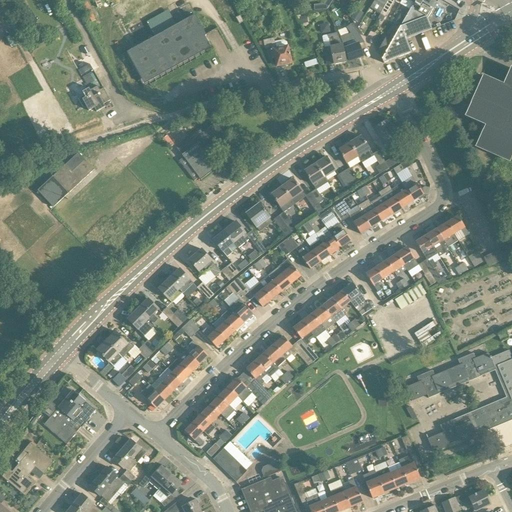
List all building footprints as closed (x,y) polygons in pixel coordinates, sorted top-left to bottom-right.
[(97,0),(95,1),(97,9),(103,7),(100,0),(97,0)] [(326,0),(324,4),(324,10),(326,10),(332,0),(326,0)] [(389,0),(388,2),(381,15),(385,18),(395,2),(400,5),(403,0),(389,0)] [(412,8),(425,16),(428,11),(432,12),(436,4),(433,2),(434,0),(416,0),(414,4),(412,8)] [(393,41),(385,55),(382,60),(383,64),(411,53),(406,40),(431,30),(425,16),(412,8),(409,14),(402,25),(393,41)] [(363,14),(356,9),(351,18),(358,22),(363,14)] [(402,25),(409,14),(406,12),(404,16),(400,14),(396,22),(402,25)] [(125,54),(143,87),(213,48),(195,15),(125,54)] [(43,33),(39,27),(30,32),(33,39),(43,33)] [(328,36),(331,47),(323,49),(326,66),(346,63),(343,47),(337,33),(328,36)] [(385,55),(393,41),(386,37),(378,52),(385,55)] [(275,39),(264,42),(266,50),(269,49),(272,61),(275,60),(277,67),(291,64),(287,43),(283,41),(276,43),(275,39)] [(350,62),(363,57),(358,44),(345,49),(350,62)] [(93,72),(82,78),(88,89),(82,92),(86,99),(83,101),(89,112),(94,109),(96,112),(105,108),(103,105),(110,101),(93,72)] [(511,161),(511,78),(506,76),(502,85),(482,76),(464,118),(467,119),(484,127),(475,147),(510,162),(511,160),(511,161)] [(388,121),(374,129),(383,145),(392,139),(395,144),(400,141),(388,121)] [(184,158),(179,161),(194,181),(199,178),(201,180),(216,169),(204,153),(209,149),(209,150),(226,137),(216,124),(185,147),(188,151),(182,156),(184,158)] [(389,168),(385,162),(378,150),(372,154),(365,142),(364,142),(361,137),(350,143),(358,157),(362,163),(373,156),(379,165),(375,167),(379,174),(389,168)] [(358,157),(350,143),(339,150),(342,155),(341,156),(347,164),(356,159),(358,157)] [(385,162),(389,168),(409,156),(405,150),(385,162)] [(53,208),(94,170),(78,153),(37,191),(53,208)] [(316,165),(324,178),(336,171),(331,163),(330,163),(326,158),(316,165)] [(414,164),(410,159),(393,169),(396,175),(414,164)] [(308,177),(314,188),(315,190),(316,190),(327,183),(324,178),(316,165),(305,171),(308,177)] [(344,172),(351,184),(356,180),(349,169),(344,172)] [(351,184),(344,172),(338,175),(345,187),(351,184)] [(383,176),(387,183),(391,180),(386,173),(383,176)] [(387,183),(383,176),(378,179),(382,186),(387,183)] [(412,177),(402,183),(414,202),(424,195),(412,177)] [(294,204),(305,196),(304,195),(297,185),(296,185),(293,180),(282,187),(294,204)] [(473,193),(483,188),(481,182),(473,186),(470,187),(473,193)] [(391,190),(402,209),(414,202),(402,183),(391,190)] [(361,189),(365,196),(370,193),(365,186),(361,189)] [(280,209),(282,212),(283,212),(294,204),(282,187),(272,195),(276,200),(275,200),(281,208),(280,209)] [(402,209),(391,190),(389,187),(379,193),(381,197),(392,215),(402,209)] [(424,187),(420,190),(424,195),(428,196),(430,188),(424,187)] [(483,188),(473,193),(475,199),(486,194),(483,188)] [(365,196),(361,189),(357,192),(361,198),(365,196)] [(318,204),(323,200),(316,190),(315,190),(310,193),(318,204)] [(310,193),(305,197),(318,214),(323,211),(318,204),(310,193)] [(486,194),(475,199),(478,204),(488,199),(486,194)] [(370,203),(381,222),(392,215),(381,197),(370,203)] [(488,199),(478,204),(481,210),(491,205),(488,199)] [(334,206),(341,217),(347,213),(343,208),(346,206),(343,200),(334,206)] [(381,222),(370,203),(368,200),(358,206),(360,210),(371,228),(381,222)] [(259,204),(246,214),(257,228),(270,218),(259,204)] [(491,205),(481,210),(483,215),(493,210),(491,205)] [(341,217),(334,206),(324,213),(318,217),(320,219),(322,222),(327,219),(333,215),(336,220),(341,217)] [(500,224),(509,220),(502,207),(502,206),(493,210),(496,216),(498,221),(500,224)] [(371,228),(360,210),(349,216),(361,235),(371,228)] [(493,210),(483,215),(486,221),(496,216),(493,210)] [(295,228),(283,212),(282,212),(277,216),(290,232),(295,228)] [(306,222),(313,231),(316,235),(320,232),(314,224),(320,219),(318,217),(317,215),(306,222)] [(290,232),(277,216),(273,219),(285,235),(290,232)] [(496,216),(486,221),(488,226),(498,221),(496,216)] [(447,223),(454,235),(460,231),(465,238),(469,235),(458,217),(447,223)] [(511,218),(509,220),(500,224),(511,251),(511,218)] [(498,221),(488,226),(491,232),(501,227),(500,224),(498,221)] [(225,231),(234,243),(239,248),(250,239),(236,222),(225,231)] [(313,231),(306,222),(302,225),(309,234),(313,231)] [(458,241),(454,235),(447,223),(437,229),(448,247),(458,241)] [(328,231),(340,249),(351,241),(339,224),(328,231)] [(491,232),(493,237),(503,232),(501,227),(491,232)] [(438,254),(448,248),(437,229),(426,236),(433,247),(438,254)] [(234,243),(225,231),(213,240),(227,257),(233,253),(228,247),(234,243)] [(340,249),(328,231),(318,238),(320,240),(331,255),(340,249)] [(503,232),(493,237),(496,242),(506,238),(503,232)] [(433,247),(426,236),(416,242),(427,260),(428,262),(425,265),(438,284),(446,281),(443,277),(440,278),(437,273),(435,269),(437,268),(434,263),(440,259),(438,254),(433,247)] [(282,243),(290,253),(298,247),(290,237),(282,243)] [(499,248),(508,244),(506,238),(496,242),(499,248)] [(310,247),(313,252),(321,262),(331,255),(320,240),(310,247)] [(266,251),(259,241),(254,245),(261,255),(266,251)] [(290,253),(282,243),(277,247),(285,256),(290,253)] [(499,250),(504,260),(511,256),(511,251),(508,244),(499,248),(500,250),(499,250)] [(404,266),(407,270),(408,272),(419,265),(407,248),(397,254),(404,266)] [(216,277),(220,272),(221,272),(221,271),(202,250),(189,261),(202,276),(209,269),(216,277)] [(321,262),(313,252),(307,256),(302,250),(298,252),(310,270),(321,262)] [(494,253),(499,262),(504,260),(499,250),(494,253)] [(474,268),(483,262),(477,252),(468,257),(474,268)] [(489,255),(493,265),(499,262),(494,253),(489,255)] [(387,261),(394,272),(404,266),(397,254),(387,261)] [(493,265),(489,255),(484,257),(488,267),(493,265)] [(257,262),(262,268),(266,265),(262,259),(257,262)] [(278,268),(291,285),(301,277),(288,260),(278,268)] [(387,261),(376,268),(384,279),(394,272),(387,261)] [(262,268),(257,262),(253,265),(258,272),(262,268)] [(226,267),(234,277),(239,273),(231,263),(226,267)] [(458,266),(463,273),(467,270),(463,263),(458,266)] [(438,284),(425,265),(420,268),(431,287),(438,284)] [(463,273),(458,266),(454,269),(459,276),(463,273)] [(226,267),(221,271),(221,272),(220,272),(229,281),(234,277),(226,267)] [(291,285),(278,268),(268,276),(273,282),(281,292),(291,285)] [(384,279),(376,268),(366,275),(378,293),(382,290),(378,283),(384,279)] [(169,280),(182,294),(193,284),(180,269),(169,280)] [(272,300),(259,283),(249,291),(243,284),(253,276),(248,271),(234,282),(250,301),(254,298),(262,308),(272,300)] [(250,287),(259,281),(256,276),(247,283),(250,287)] [(259,283),(272,300),(281,292),(273,282),(268,276),(259,283)] [(399,281),(404,288),(408,286),(403,279),(399,281)] [(182,294),(169,280),(159,289),(172,303),(182,294)] [(404,288),(399,281),(395,284),(400,291),(404,288)] [(234,282),(225,289),(234,300),(237,297),(239,299),(229,308),(230,309),(244,324),(253,315),(245,305),(250,301),(234,282)] [(202,283),(197,288),(200,291),(200,290),(209,300),(214,295),(202,283)] [(342,292),(350,303),(354,309),(365,301),(352,284),(342,292)] [(419,285),(394,301),(400,310),(425,295),(419,285)] [(340,310),(350,303),(342,292),(332,299),(340,310)] [(193,302),(197,307),(202,303),(197,298),(193,302)] [(138,310),(154,326),(160,320),(154,314),(159,310),(148,299),(138,310)] [(345,316),(340,310),(332,299),(322,307),(335,323),(345,316)] [(209,303),(214,309),(218,306),(213,300),(209,303)] [(214,309),(209,303),(205,306),(211,312),(214,309)] [(335,323),(322,307),(312,314),(325,331),(335,323)] [(182,324),(173,314),(166,308),(161,313),(178,328),(182,324)] [(230,309),(222,317),(235,332),(244,324),(230,309)] [(154,326),(138,310),(128,320),(144,337),(154,326)] [(173,314),(182,324),(187,319),(178,310),(173,314)] [(311,332),(315,339),(325,331),(312,314),(302,322),(311,332)] [(217,330),(226,340),(235,332),(222,317),(212,325),(217,330)] [(186,325),(194,334),(199,329),(190,320),(186,325)] [(351,323),(356,329),(360,326),(355,320),(351,323)] [(306,345),(310,343),(305,337),(311,332),(302,322),(293,329),(301,339),(297,343),(313,363),(318,359),(306,345)] [(356,329),(351,323),(347,326),(352,332),(356,329)] [(194,334),(186,325),(181,329),(185,333),(190,338),(194,334)] [(185,333),(181,329),(176,333),(180,337),(185,333)] [(226,340),(217,330),(211,335),(206,329),(202,333),(217,349),(226,340)] [(336,344),(345,337),(341,331),(335,335),(331,338),(336,344)] [(106,341),(123,358),(134,347),(129,342),(127,344),(115,332),(106,341)] [(501,334),(498,336),(501,343),(505,341),(509,339),(506,332),(501,334)] [(283,337),(274,345),(282,355),(288,350),(293,356),(296,353),(308,367),(313,363),(297,343),(292,347),(283,337)] [(336,344),(331,338),(327,341),(332,348),(336,344)] [(143,345),(152,354),(156,350),(153,347),(155,344),(152,341),(150,343),(147,340),(143,345)] [(123,358),(106,341),(97,351),(114,368),(123,358)] [(190,356),(199,365),(208,357),(193,342),(189,345),(195,351),(190,356)] [(163,347),(169,353),(173,349),(167,343),(163,347)] [(152,354),(143,345),(138,350),(141,352),(139,354),(146,360),(152,354)] [(286,360),(273,346),(265,353),(277,368),(286,360)] [(169,353),(163,347),(160,351),(165,356),(169,353)] [(490,430),(484,417),(489,415),(491,420),(507,414),(504,408),(511,404),(511,359),(509,351),(491,358),(491,357),(490,358),(488,354),(475,359),(473,354),(458,361),(460,366),(435,377),(432,371),(417,378),(419,383),(406,388),(412,402),(427,396),(429,399),(495,371),(507,398),(452,421),(440,426),(443,433),(428,440),(433,453),(449,447),(448,445),(459,440),(460,442),(476,436),(475,433),(485,429),(485,431),(490,430)] [(255,362),(267,374),(270,378),(279,369),(277,368),(265,353),(255,362)] [(199,365),(190,356),(181,365),(191,374),(199,365)] [(191,374),(181,365),(176,360),(168,369),(182,383),(191,374)] [(146,364),(152,370),(155,366),(149,361),(146,364)] [(267,374),(255,362),(246,370),(255,380),(251,384),(268,401),(272,397),(279,389),(278,387),(272,393),(270,390),(268,392),(260,385),(264,382),(262,379),(267,374)] [(152,370),(146,364),(142,368),(148,374),(152,370)] [(136,371),(131,367),(122,376),(126,381),(136,371)] [(159,378),(164,382),(173,392),(182,383),(168,369),(159,378)] [(284,375),(289,381),(293,378),(287,372),(284,375)] [(142,378),(138,374),(129,383),(133,387),(142,378)] [(289,381),(284,375),(280,379),(285,385),(289,381)] [(228,388),(238,397),(243,403),(251,395),(263,406),(268,401),(251,384),(247,388),(237,379),(228,388)] [(173,392),(164,382),(155,391),(165,400),(173,392)] [(165,400),(155,391),(149,385),(141,394),(151,405),(155,409),(156,409),(165,400)] [(219,396),(229,406),(238,397),(228,388),(219,396)] [(58,409),(73,421),(77,416),(85,423),(96,411),(72,391),(65,400),(66,400),(58,409)] [(211,405),(220,415),(226,420),(235,411),(229,406),(219,396),(211,405)] [(202,414),(212,424),(220,415),(211,405),(202,414)] [(409,407),(405,409),(412,420),(416,417),(409,407)] [(73,421),(58,409),(51,418),(51,417),(43,426),(67,445),(77,433),(69,426),(73,421)] [(240,416),(245,422),(249,418),(243,412),(240,416)] [(193,423),(203,433),(212,424),(202,414),(193,423)] [(245,422),(240,416),(236,420),(242,426),(245,422)] [(35,418),(29,427),(31,428),(37,419),(35,418)] [(203,433),(193,423),(185,432),(200,447),(204,443),(198,438),(203,433)] [(222,434),(228,440),(232,436),(226,430),(222,434)] [(228,440),(222,434),(219,438),(224,444),(228,440)] [(411,448),(407,436),(401,438),(406,450),(411,448)] [(122,451),(137,464),(146,454),(130,440),(122,451)] [(19,464),(31,473),(35,468),(43,475),(53,463),(31,444),(17,460),(20,463),(19,464)] [(220,449),(215,445),(206,453),(211,458),(220,449)] [(204,453),(199,448),(196,452),(201,457),(204,453)] [(224,449),(213,460),(236,483),(247,472),(224,449)] [(123,475),(131,482),(135,477),(129,473),(137,464),(122,451),(113,460),(124,469),(125,469),(127,471),(123,475)] [(407,466),(401,469),(408,484),(420,479),(411,456),(405,459),(407,466)] [(351,461),(356,473),(362,470),(357,459),(351,461)] [(356,473),(351,461),(345,464),(350,475),(356,473)] [(148,474),(155,466),(151,462),(144,470),(148,474)] [(408,484),(401,469),(399,463),(387,468),(388,470),(396,489),(408,484)] [(31,473),(19,464),(12,472),(9,469),(2,477),(25,497),(35,485),(27,478),(31,473)] [(280,472),(278,466),(273,469),(272,468),(268,465),(263,468),(261,472),(264,479),(280,472)] [(155,466),(148,474),(139,485),(143,489),(149,482),(158,490),(171,476),(161,467),(159,469),(155,466)] [(117,494),(125,484),(127,486),(131,482),(123,475),(119,480),(117,478),(117,477),(106,468),(98,478),(117,494)] [(396,489),(388,470),(376,475),(378,478),(384,494),(396,489)] [(384,494),(378,478),(376,475),(375,471),(367,474),(363,476),(372,499),(384,494)] [(326,480),(323,473),(311,478),(313,482),(321,482),(326,480)] [(171,476),(158,490),(167,498),(161,503),(164,508),(185,491),(179,486),(181,484),(171,476)] [(106,508),(110,511),(112,511),(115,509),(109,503),(117,494),(98,478),(89,488),(100,497),(101,496),(103,498),(99,503),(106,508)] [(260,511),(266,510),(287,500),(281,485),(284,484),(281,479),(271,483),(272,484),(269,485),(267,481),(242,491),(244,495),(246,494),(248,499),(246,500),(251,511),(260,511)] [(344,493),(350,508),(363,503),(353,480),(352,481),(348,482),(351,489),(344,493)] [(324,511),(320,502),(317,495),(307,500),(300,483),(294,485),(304,509),(308,507),(310,511),(324,511)] [(136,489),(131,495),(137,500),(142,494),(136,489)] [(341,511),(350,508),(344,493),(343,489),(331,494),(333,497),(338,511),(341,511)] [(483,491),(469,498),(475,511),(490,505),(483,491)] [(74,504),(83,511),(101,511),(93,506),(94,504),(81,494),(74,504)] [(338,511),(333,497),(320,502),(324,511),(338,511)] [(287,500),(266,510),(266,511),(295,511),(290,499),(287,500)] [(456,511),(459,511),(457,504),(455,499),(442,504),(444,511),(456,511)] [(200,511),(195,501),(182,508),(177,502),(163,511),(200,511)]
